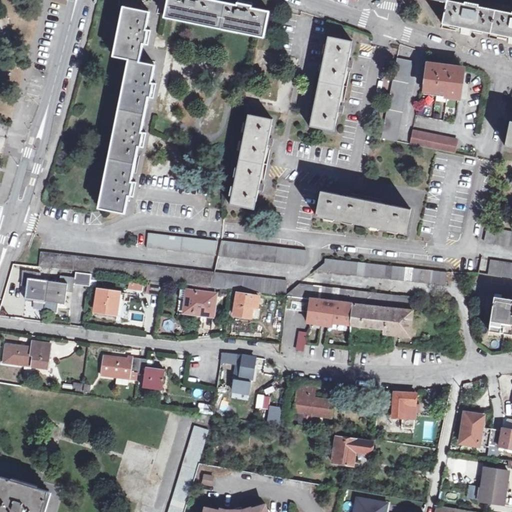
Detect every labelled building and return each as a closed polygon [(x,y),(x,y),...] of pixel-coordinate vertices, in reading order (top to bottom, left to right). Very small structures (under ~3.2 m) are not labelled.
[(126,7),(141,10),(142,0),(120,0),(119,5),(126,7)] [(238,0),(238,5),(213,0),(168,0),(165,15),(265,35),(270,11),(251,8),(253,2),(240,0),(238,0)] [(472,29),(509,37),(507,44),(511,44),(511,11),(511,13),(479,6),(479,5),(465,2),(464,3),(448,0),(433,0),(447,3),(443,23),(461,27),(460,34),(470,36),(472,29)] [(141,10),(126,7),(116,57),(131,60),(101,208),(125,213),(128,195),(132,197),(135,183),(131,182),(138,146),(142,147),(145,134),(141,133),(148,97),(153,98),(155,84),(151,83),(155,65),(139,62),(143,44),(148,45),(151,31),(146,30),(149,12),(141,10)] [(347,67),(350,67),(351,61),(349,60),(353,41),(328,36),(309,126),(334,131),(339,111),(341,112),(342,106),(340,106),(347,67)] [(397,59),(381,138),(397,141),(412,62),(397,59)] [(463,68),(428,63),(424,94),(459,98),(463,68)] [(454,119),(456,99),(440,98),(438,118),(454,119)] [(268,144),(271,145),(272,139),(269,138),(273,119),(248,114),(230,204),(255,210),(259,190),(262,191),(263,184),(260,183),(268,144)] [(457,140),(413,130),(410,144),(455,153),(457,140)] [(385,203),(347,196),(347,193),(341,191),(340,195),(321,191),(316,215),(406,234),(411,209),(392,205),(392,203),(386,201),(385,203)] [(511,232),(488,228),(485,242),(511,247),(511,232)] [(217,241),(148,233),(146,248),(216,256),(217,241)] [(305,265),(306,250),(221,241),(219,255),(305,265)] [(39,266),(212,287),(213,272),(41,251),(39,266)] [(316,270),(333,272),(334,260),(325,259),(325,263),(316,270)] [(447,271),(334,260),(333,272),(446,284),(447,271)] [(511,263),(490,261),(488,274),(511,277),(511,263)] [(26,299),(45,302),(48,281),(40,280),(41,273),(24,271),(22,282),(28,283),(26,299)] [(215,272),(212,287),(232,289),(284,295),(286,281),(215,272)] [(59,282),(48,281),(45,302),(65,304),(67,288),(72,288),(74,277),(60,275),(59,282)] [(149,294),(160,295),(161,282),(150,281),(149,294)] [(311,298),(328,300),(330,288),(299,284),(285,295),(287,296),(311,298)] [(414,298),(330,288),(328,300),(354,303),(413,310),(414,298)] [(95,312),(116,314),(118,300),(124,301),(125,293),(98,290),(95,312)] [(215,294),(187,290),(186,298),(185,298),(183,310),(192,312),(192,314),(202,315),(202,313),(213,314),(215,294)] [(233,316),(258,320),(260,310),(257,309),(258,297),(237,293),(233,316)] [(309,312),(311,298),(287,296),(286,309),(309,312)] [(511,299),(494,297),(491,321),(489,335),(511,338),(511,299)] [(354,303),(328,300),(311,298),(309,312),(309,315),(307,316),(307,323),(337,327),(338,323),(351,325),(354,303)] [(413,310),(354,303),(351,325),(384,329),(384,333),(410,337),(413,310)] [(306,334),(299,333),(296,351),(303,352),(306,334)] [(4,364),(25,366),(25,364),(35,365),(34,367),(48,369),(51,344),(33,342),(32,349),(6,346),(4,364)] [(233,354),(222,354),(221,362),(231,364),(233,354)] [(251,378),(255,357),(238,354),(235,376),(251,378)] [(131,373),(138,374),(140,358),(129,357),(129,360),(103,356),(101,375),(130,379),(131,373)] [(154,360),(140,358),(138,374),(144,375),(143,388),(162,390),(165,371),(152,369),(154,360)] [(315,385),(299,383),(295,412),(291,411),(289,426),(307,428),(308,414),(331,417),(333,402),(313,399),(315,385)] [(416,391),(409,391),(409,393),(394,392),(392,417),(403,418),(403,428),(415,428),(416,412),(420,413),(420,405),(416,405),(417,394),(416,394),(416,391)] [(390,401),(382,400),(381,408),(389,409),(390,401)] [(208,412),(208,403),(198,402),(198,412),(208,412)] [(268,404),(266,421),(280,423),(282,406),(268,404)] [(484,416),(465,413),(461,442),(480,445),(482,427),(484,416)] [(184,511),(209,430),(195,426),(168,511),(184,511)] [(492,429),(482,427),(480,445),(490,447),(492,429)] [(511,429),(503,428),(502,431),(492,429),(490,447),(511,451),(511,429)] [(333,463),(354,466),(356,451),(372,453),(373,442),(337,437),(333,463)] [(508,472),(485,468),(480,501),(504,505),(508,472)] [(212,484),(213,476),(204,474),(203,483),(212,484)] [(42,511),(48,491),(1,477),(0,479),(0,511),(42,511)] [(384,511),(386,504),(357,498),(355,511),(384,511)]
